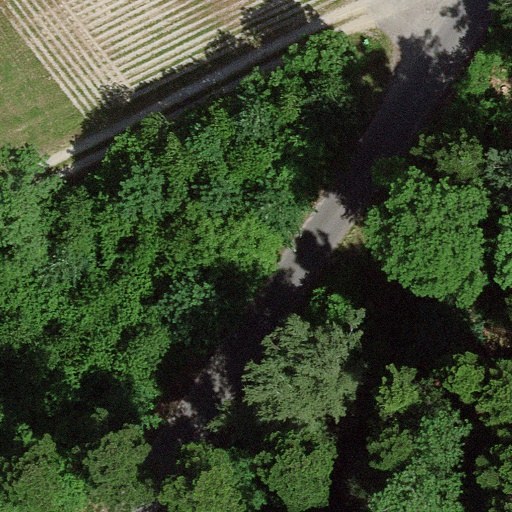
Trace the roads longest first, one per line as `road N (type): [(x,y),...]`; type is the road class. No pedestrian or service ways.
road 1 (unclassified): [(131,511),(480,0)]
road 2 (track): [(0,193),(395,0)]
